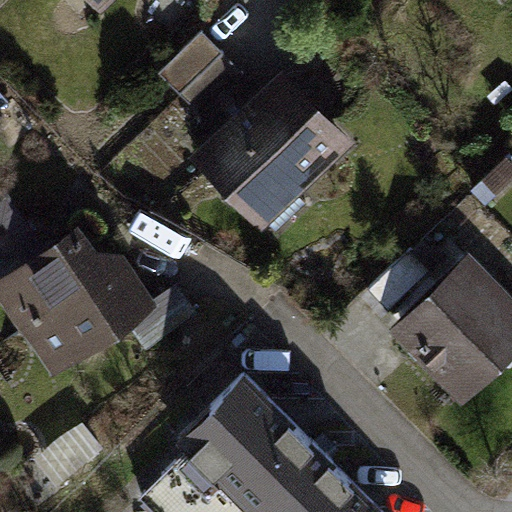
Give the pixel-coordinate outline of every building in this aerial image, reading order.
[(159,71),(179,92),(223,50),(202,29),(159,71)] [(200,113),(243,71),(223,50),(179,92),(200,113)] [(200,113),(211,144),(274,84),(243,71),(200,113)] [(244,196),(275,228),(305,200),(293,187),(341,141),(280,78),(274,84),(211,144),(204,151),(246,194),(244,196)] [(485,200),(511,173),(511,166),(503,158),(473,188),(485,200)] [(0,290),(25,327),(28,325),(33,296),(17,273),(46,253),(8,196),(0,201),(0,290)] [(28,325),(55,364),(130,315),(148,303),(126,270),(111,280),(79,231),(46,253),(17,273),(33,296),(28,325)] [(367,286),(387,308),(442,258),(421,236),(367,286)] [(402,324),(458,382),(511,329),(511,308),(467,261),(402,324)] [(177,283),(148,303),(130,315),(146,339),(193,308),(177,283)] [(384,511),(332,459),(334,458),(311,435),(310,436),(244,370),(180,434),(190,444),(141,493),(160,511),(236,511),(247,502),(256,511),(384,511)]
